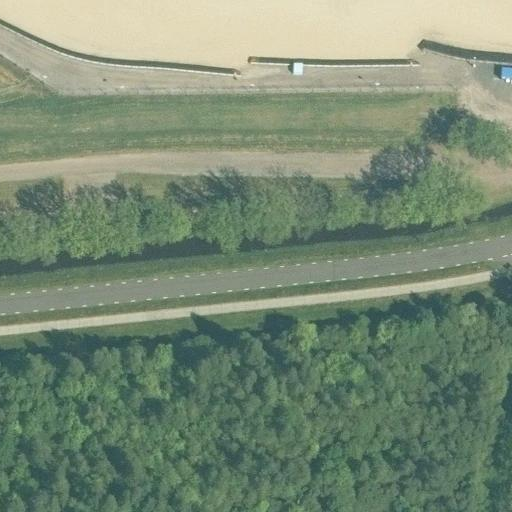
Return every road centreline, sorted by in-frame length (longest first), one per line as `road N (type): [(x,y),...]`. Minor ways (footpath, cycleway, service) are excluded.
road 1 (tertiary): [(0,306),(420,263),(511,246)]
road 2 (track): [(0,237),(504,180)]
